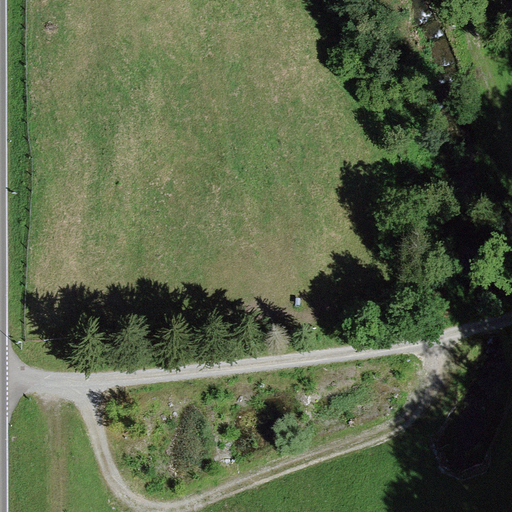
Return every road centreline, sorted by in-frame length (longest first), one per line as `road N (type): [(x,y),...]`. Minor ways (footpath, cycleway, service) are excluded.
road 1 (track): [(447,334),(445,368),(421,410),(375,436),(168,510),(150,511),(125,498),(83,387)]
road 2 (unclassified): [(0,382),(83,387),(327,357),(511,317)]
road 3 (track): [(511,182),(463,0)]
